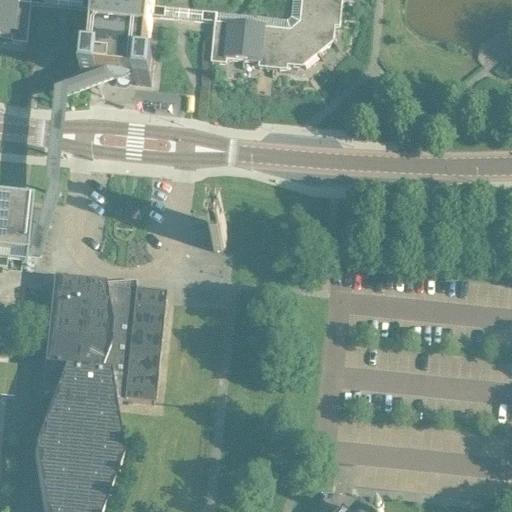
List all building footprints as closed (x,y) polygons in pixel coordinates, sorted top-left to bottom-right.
[(0,0),(0,37),(12,39),(11,43),(27,45),(31,5),(95,11),(96,2),(74,0),(0,0)] [(96,0),(96,2),(95,11),(91,58),(83,57),(81,79),(97,81),(97,79),(111,80),(58,99),(54,139),(48,193),(27,259),(25,259),(24,269),(35,270),(58,195),(64,140),(68,107),(115,90),(115,88),(117,89),(120,89),(123,88),(126,87),(129,86),(132,83),(133,82),(134,82),(134,85),(150,86),(153,64),(145,63),(150,17),(151,7),(151,0),(96,0)] [(292,0),(290,18),(287,21),(151,7),(150,17),(215,23),(210,64),(226,65),(226,61),(259,64),(258,69),(287,72),(287,67),(302,68),(333,42),(335,28),(339,28),(342,0),(341,0),(292,0)] [(176,40),(173,55),(193,59),(196,44),(176,40)] [(0,511),(0,256),(25,259),(30,207),(29,207),(0,203),(0,511)] [(213,252),(221,253),(222,251),(223,251),(225,247),(225,245),(226,240),(226,235),(226,232),(226,228),(224,227),(224,226),(215,225),(215,226),(213,226),(212,231),(212,233),(210,238),(211,243),(210,245),(211,250),(212,250),(213,252)] [(42,511),(103,511),(122,463),(111,400),(154,405),(165,294),(134,291),(134,292),(107,289),(105,286),(52,280),(41,393),(56,395),(34,454),(42,511)] [(205,489),(207,421),(195,420),(194,489),(205,489)]
